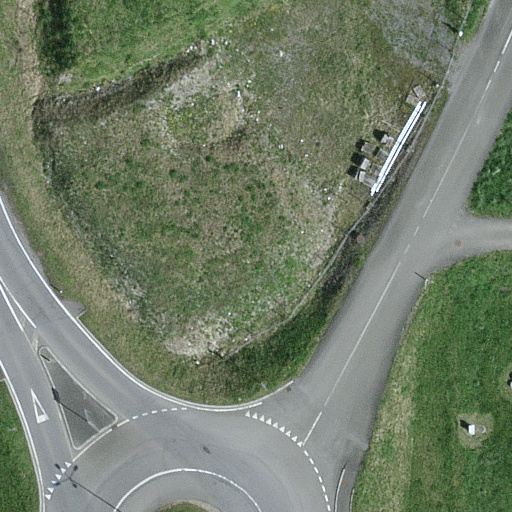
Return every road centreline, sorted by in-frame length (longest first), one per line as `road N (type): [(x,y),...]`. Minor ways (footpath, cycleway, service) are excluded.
road 1 (tertiary): [(511,45),(344,372),(272,468)]
road 2 (primary): [(197,434),(97,371),(0,281)]
road 3 (primary): [(0,281),(9,333),(72,511)]
road 4 (primary): [(197,434),(169,436),(118,460),(83,511)]
